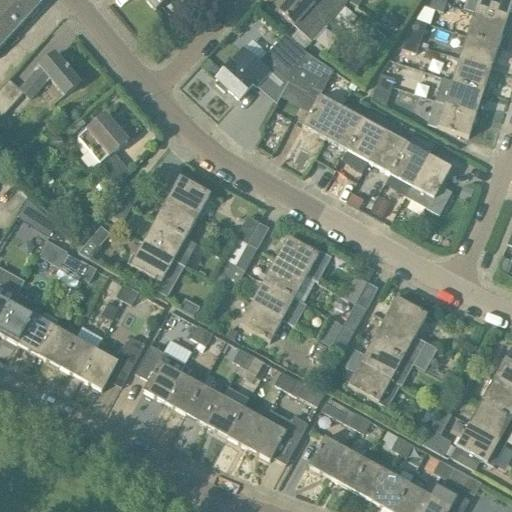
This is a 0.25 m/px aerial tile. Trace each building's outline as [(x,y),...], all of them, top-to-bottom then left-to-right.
[(0,0),(0,50),(10,39),(30,18),(31,20),(43,7),(35,0),(0,0)] [(144,0),(155,13),(163,7),(169,15),(185,1),(183,0),(144,0)] [(307,0),(289,0),(277,14),(294,29),(309,12),(327,28),(340,14),(324,0),(317,0),(313,5),(307,0)] [(340,0),(356,10),(362,0),(340,0)] [(479,0),(474,15),(506,26),(511,7),(511,1),(506,0),(479,0)] [(446,6),(432,1),(429,10),(443,15),(446,6)] [(467,38),(499,49),(506,26),(474,15),(467,38)] [(405,43),(419,48),(426,25),(416,22),(411,36),(407,35),(405,43)] [(305,55),(285,37),(262,61),(289,84),(305,55)] [(459,61),(491,72),(499,49),(467,38),(459,61)] [(405,43),(402,52),(416,57),(419,48),(405,43)] [(369,48),(363,49),(358,57),(369,64),(377,53),(369,48)] [(242,52),(216,82),(219,84),(216,87),(225,95),(227,92),(239,102),(253,86),(256,89),(268,76),(242,52)] [(312,60),(305,55),(289,85),(307,95),(310,90),(320,95),(333,73),(312,60)] [(19,92),(30,101),(46,83),(47,84),(50,80),(64,98),(79,86),(76,83),(77,82),(67,69),(66,71),(54,56),(39,68),(40,69),(19,92)] [(202,66),(213,77),(219,70),(208,60),(202,66)] [(452,84),(484,95),(491,72),(459,61),(452,84)] [(377,86),(392,90),(395,81),(380,77),(377,86)] [(452,84),(447,99),(441,97),(438,105),(476,118),(484,95),(452,84)] [(377,86),(375,93),(390,98),(392,90),(377,86)] [(302,130),(324,142),(342,111),(319,98),(309,116),(304,127),(302,130)] [(476,118),(438,105),(435,105),(428,127),(437,130),(469,141),(476,118)] [(342,111),(324,142),(346,154),(363,123),(342,111)] [(110,199),(113,196),(130,176),(113,156),(127,143),(106,117),(78,140),(108,176),(99,186),(110,199)] [(289,154),(302,129),(292,123),(278,149),(289,154)] [(368,166),(385,135),(363,123),(346,154),(368,166)] [(390,178),(407,147),(385,135),(368,166),(390,178)] [(406,200),(429,158),(407,147),(390,178),(411,189),(406,200)] [(451,171),(429,158),(406,200),(439,218),(452,195),(441,189),(451,171)] [(179,180),(167,202),(198,219),(210,197),(179,180)] [(326,192),(338,198),(344,186),(333,180),(326,192)] [(47,240),(48,238),(55,227),(27,200),(15,219),(47,240)] [(198,219),(167,202),(155,224),(186,241),(198,219)] [(371,214),(382,220),(387,209),(377,203),(371,214)] [(130,210),(121,205),(110,218),(123,225),(130,210)] [(186,241),(155,224),(143,245),(174,263),(186,241)] [(91,241),(100,249),(110,237),(101,229),(91,241)] [(246,246),(251,238),(240,231),(235,240),(246,246)] [(318,257),(288,240),(276,263),(306,280),(317,285),(331,260),(319,254),(318,257)] [(185,269),(174,263),(143,245),(136,257),(133,255),(127,266),(161,285),(156,293),(167,300),(184,270),(185,270),(185,269)] [(46,246),(39,259),(46,264),(54,250),(46,246)] [(82,281),(89,268),(81,264),(68,257),(61,269),(82,281)] [(306,280),(276,263),(264,284),(294,301),(306,280)] [(82,281),(89,285),(97,272),(89,268),(82,281)] [(294,301),(264,284),(252,305),(251,306),(282,323),(294,301)] [(344,301),(355,306),(366,312),(378,290),(367,284),(359,299),(348,293),(344,301)] [(0,329),(13,307),(12,306),(18,296),(0,285),(0,329)] [(131,291),(123,286),(123,287),(116,300),(124,304),(131,291)] [(131,291),(124,304),(131,308),(139,295),(131,291)] [(415,340),(426,346),(426,345),(415,340),(427,318),(396,300),(384,323),(415,340)] [(282,323),(251,306),(239,328),(270,345),(282,323)] [(13,307),(0,329),(0,337),(17,348),(34,318),(13,307)] [(354,334),(365,313),(356,308),(344,328),(354,334)] [(34,318),(17,348),(38,359),(54,330),(34,318)] [(426,346),(415,340),(384,323),(372,344),(403,362),(413,368),(426,346)] [(205,332),(198,328),(190,341),(198,345),(205,332)] [(332,350),(342,356),(342,355),(353,335),(344,329),(332,350)] [(59,371),(76,341),(54,330),(38,359),(59,371)] [(205,332),(198,345),(206,350),(213,336),(205,332)] [(130,340),(119,361),(133,369),(145,348),(130,340)] [(76,341),(59,371),(80,382),(96,353),(76,341)] [(171,342),(166,354),(188,363),(193,352),(171,342)] [(413,368),(403,362),(372,344),(360,366),(391,383),(401,389),(402,389),(400,388),(411,367),(413,368)] [(180,377),(186,367),(151,348),(135,376),(149,384),(143,394),(164,406),(180,377)] [(247,355),(239,351),(232,364),(240,368),(247,355)] [(96,353),(80,382),(102,394),(118,365),(96,353)] [(247,355),(240,368),(247,373),(255,360),(247,355)] [(492,383),(511,393),(511,362),(511,364),(505,361),(492,383)] [(401,389),(391,383),(360,366),(347,388),(387,410),(399,388),(401,389)] [(463,373),(454,390),(463,395),(473,378),(463,373)] [(289,378),(282,374),(274,388),(282,392),(289,378)] [(180,377),(164,406),(186,417),(201,388),(180,377)] [(304,387),(289,378),(282,392),(296,400),(304,387)] [(511,420),(511,393),(492,383),(480,405),(511,422),(511,420)] [(201,388),(186,417),(207,429),(223,400),(201,388)] [(463,395),(453,390),(445,404),(455,409),(463,395)] [(223,400),(207,429),(228,441),(244,411),(223,400)] [(511,422),(480,405),(468,426),(505,447),(511,435),(511,422)] [(244,411),(228,441),(249,452),(265,423),(244,411)] [(441,411),(430,432),(440,438),(452,417),(441,411)] [(357,433),(364,420),(349,412),(342,425),(357,433)] [(265,423),(249,452),(270,464),(283,442),(296,449),(308,427),(294,419),(291,424),(270,413),(265,423)] [(357,433),(364,437),(371,424),(364,420),(357,433)] [(505,447),(468,426),(456,449),(458,450),(452,461),(473,473),(479,462),(493,469),(505,447)] [(406,443),(389,434),(384,442),(393,448),(391,452),(398,457),(406,443)] [(346,452),(324,440),(308,469),(330,481),(346,452)] [(413,447),(406,443),(398,457),(405,461),(413,447)] [(346,452),(330,481),(351,493),(367,464),(346,452)] [(447,466),(440,462),(432,476),(440,480),(447,466)] [(367,464),(351,493),(372,504),(388,475),(367,464)] [(447,466),(440,480),(448,484),(455,471),(447,466)] [(388,475),(372,504),(385,511),(394,511),(409,487),(388,475)] [(409,487),(394,511),(422,511),(430,498),(409,487)] [(436,488),(430,498),(422,511),(464,511),(469,503),(458,497),(456,499),(436,488)]
